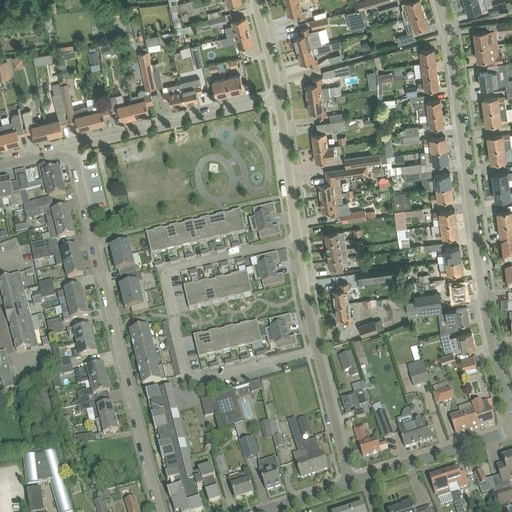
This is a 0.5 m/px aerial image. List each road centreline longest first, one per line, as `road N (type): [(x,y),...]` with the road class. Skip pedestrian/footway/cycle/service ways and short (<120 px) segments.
road 1 (residential): [(296,240),(169,268),(165,276),(186,378),(316,350)]
road 2 (residential): [(160,511),(70,147)]
road 3 (residential): [(492,346),(437,0)]
road 4 (residential): [(70,147),(279,99)]
road 5 (tertiary): [(345,485),(511,429)]
road 6 (residential): [(296,240),(279,99)]
road 7 (residential): [(345,485),(316,350)]
